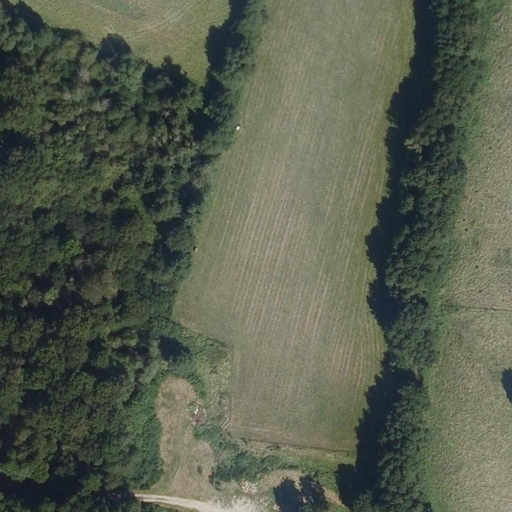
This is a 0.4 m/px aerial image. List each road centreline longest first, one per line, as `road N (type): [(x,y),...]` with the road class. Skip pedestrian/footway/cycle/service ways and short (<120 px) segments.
road 1 (track): [(421,511),(416,488),(483,0)]
road 2 (track): [(208,511),(0,479)]
